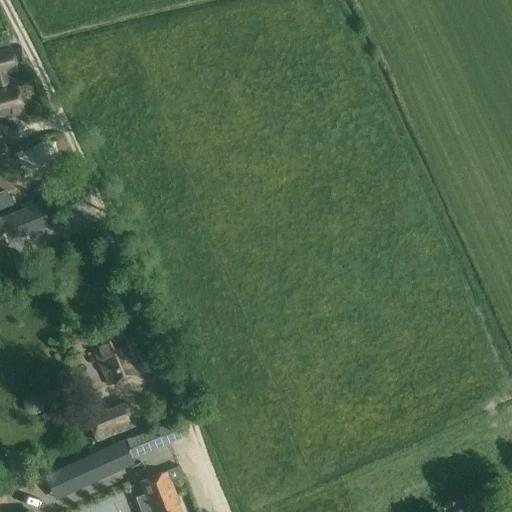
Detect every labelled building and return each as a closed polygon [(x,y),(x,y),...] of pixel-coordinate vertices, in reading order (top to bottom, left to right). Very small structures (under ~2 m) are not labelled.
[(0,132),(1,132),(0,126),(0,118),(23,112),(15,80),(7,82),(4,72),(16,69),(11,48),(0,51),(0,132)] [(41,202),(7,215),(16,238),(50,224),(41,202)] [(143,334),(138,323),(129,326),(134,338),(143,334)] [(107,383),(138,370),(121,329),(90,341),(107,383)] [(134,425),(126,403),(85,418),(94,441),(134,425)] [(174,420),(159,426),(153,428),(160,445),(180,437),(174,420)] [(121,440),(81,459),(92,481),(131,462),(121,440)] [(73,463),(68,465),(45,476),(51,489),(69,481),(68,479),(79,474),(73,463)] [(139,480),(144,492),(135,496),(140,511),(180,511),(174,498),(176,497),(169,480),(182,474),(178,464),(139,480)] [(119,511),(116,503),(88,511),(119,511)]
